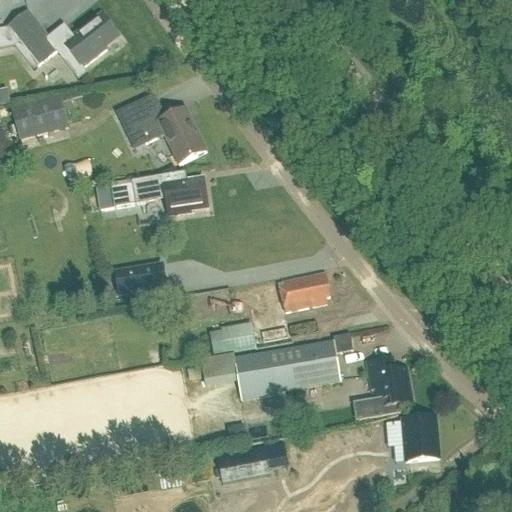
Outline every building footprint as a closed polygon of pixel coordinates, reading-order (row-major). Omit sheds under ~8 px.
[(70,57),(83,73),(107,54),(104,50),(118,39),(101,17),(72,40),(68,35),(59,42),(54,37),(48,42),(39,31),(19,47),(38,71),(57,56),(62,63),(70,57)] [(20,145),(69,132),(61,99),(11,112),(20,145)] [(115,117),(121,128),(136,121),(130,110),(115,117)] [(205,156),(185,113),(137,135),(144,148),(163,139),(177,170),(179,169),(181,172),(185,170),(184,167),(205,156)] [(111,188),(115,210),(147,205),(166,202),(168,220),(191,216),(190,212),(206,209),(202,183),(180,186),(179,177),(111,188)] [(115,212),(115,210),(111,188),(97,190),(101,214),(115,212)] [(122,234),(97,236),(99,258),(124,256),(122,234)] [(120,261),(98,262),(99,275),(121,274),(120,261)] [(140,272),(116,276),(120,300),(143,296),(167,292),(163,268),(140,272)] [(330,302),(324,278),(264,292),(266,303),(281,299),(285,318),(326,309),(325,303),(330,302)] [(253,328),(222,332),(222,334),(210,336),(214,362),(258,355),(253,328)] [(349,338),(333,341),(334,345),(234,362),(241,406),(276,400),(275,396),(341,386),(336,359),(353,355),(352,348),(349,338)] [(37,350),(37,361),(57,361),(57,350),(37,350)] [(405,376),(394,378),(392,365),(368,369),(373,406),(356,408),(359,425),(399,418),(398,410),(411,408),(405,376)] [(406,467),(439,464),(435,423),(403,425),(406,467)] [(363,434),(338,437),(343,479),(384,474),(381,447),(365,449),(363,434)] [(260,444),(210,448),(212,471),(261,468),(260,444)] [(284,448),(266,451),(270,474),(288,470),(284,448)]
